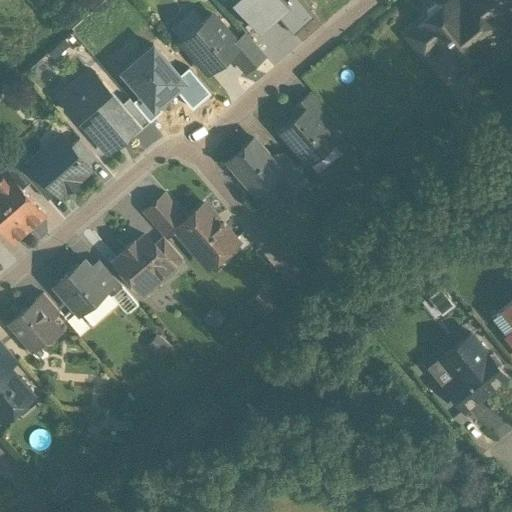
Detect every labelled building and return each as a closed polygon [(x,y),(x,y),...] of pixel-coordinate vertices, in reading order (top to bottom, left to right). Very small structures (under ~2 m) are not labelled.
[(284,0),(230,0),(258,31),(277,15),(289,6),(284,0)] [(314,16),(300,0),(284,0),(289,6),(277,15),(293,34),(314,16)] [(467,0),(459,6),(454,0),(447,0),(442,5),(441,3),(433,1),(425,7),(427,15),(428,16),(418,24),(433,42),(456,71),(490,44),(487,40),(506,24),(495,10),(507,0),(467,0)] [(235,41),(211,13),(181,39),(208,71),(229,53),(238,45),(235,41)] [(418,24),(408,33),(422,51),(433,42),(418,24)] [(263,55),(244,33),(235,41),(238,45),(229,53),(244,71),(263,55)] [(142,93),(153,106),(156,104),(174,88),(183,80),(179,75),(152,44),(122,70),(142,93)] [(210,93),(188,67),(179,75),(183,80),(174,88),(191,108),(210,93)] [(119,105),(88,69),(70,84),(79,95),(68,105),(108,151),(126,135),(127,134),(116,120),(126,112),(119,105)] [(334,119),(310,92),(295,105),(301,111),(307,106),(325,127),(334,119)] [(142,93),(132,101),(149,120),(161,110),(156,104),(153,106),(142,93)] [(129,139),(149,120),(132,101),(128,97),(119,105),(126,112),(116,120),(127,134),(126,135),(129,139)] [(325,127),(307,106),(301,111),(280,130),(307,161),(334,138),(325,127)] [(70,145),(60,134),(31,159),(33,162),(57,189),(59,192),(89,167),(86,164),(70,145)] [(95,156),(79,137),(70,145),(86,164),(95,156)] [(274,162),(253,138),(228,161),(254,191),(275,174),(280,169),(274,162)] [(30,180),(7,153),(0,159),(0,165),(5,172),(6,171),(20,188),(30,180)] [(306,179),(284,153),(274,162),(280,169),(275,174),(291,192),(306,179)] [(57,189),(33,162),(23,171),(46,198),(57,189)] [(20,188),(6,171),(5,172),(0,175),(0,193),(26,224),(41,212),(20,188)] [(187,218),(165,192),(142,211),(163,236),(165,239),(177,229),(175,228),(187,218)] [(26,224),(0,193),(0,223),(12,237),(26,224)] [(235,241),(204,204),(187,218),(175,228),(177,229),(204,261),(218,249),(221,253),(235,241)] [(153,245),(145,235),(135,244),(130,243),(126,247),(125,252),(115,260),(138,287),(151,275),(156,281),(172,268),(153,245)] [(165,239),(163,236),(153,245),(172,268),(182,259),(165,239)] [(121,285),(99,260),(88,269),(106,289),(105,290),(109,296),(121,285)] [(88,269),(81,261),(55,283),(58,287),(57,291),(61,295),(65,295),(80,312),(105,290),(106,289),(88,269)] [(59,311),(43,293),(34,301),(50,319),(59,311)] [(511,298),(491,315),(511,342),(511,298)] [(50,319),(34,301),(33,301),(36,304),(31,308),(26,308),(9,322),(32,349),(45,338),(50,339),(60,331),(50,319)] [(505,376),(470,332),(440,357),(457,378),(446,386),(464,409),(505,376)] [(0,341),(0,367),(13,356),(0,341)] [(13,356),(0,367),(0,418),(11,420),(12,411),(30,396),(8,369),(17,362),(13,356)] [(457,378),(440,357),(429,365),(446,386),(457,378)]
